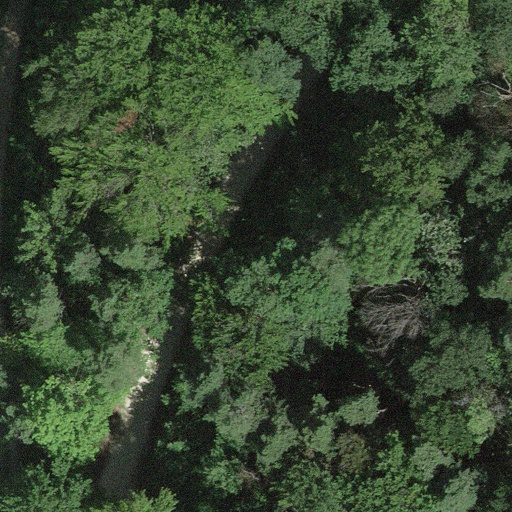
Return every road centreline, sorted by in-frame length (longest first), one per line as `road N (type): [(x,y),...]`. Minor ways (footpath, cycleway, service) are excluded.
road 1 (track): [(91,511),(218,198),(280,91),(358,0)]
road 2 (track): [(0,244),(26,0)]
